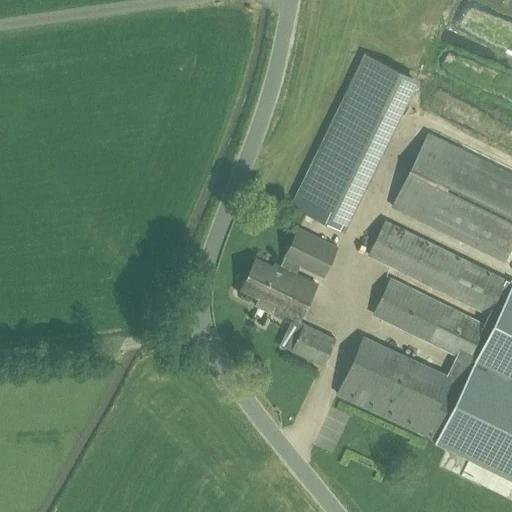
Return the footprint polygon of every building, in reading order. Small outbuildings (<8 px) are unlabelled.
[(465,0),(454,25),(477,36),(479,31),(487,35),(503,0),(476,0),(474,4),(465,0)] [(292,205),(339,229),(414,76),(366,53),(292,205)] [(392,206),(504,261),(511,245),(511,173),(428,133),(392,206)] [(489,314),(506,280),(385,220),(369,255),(489,314)] [(255,305),(270,312),(273,307),(297,319),(314,284),(295,275),(299,265),(320,275),(334,246),(298,229),(279,268),(258,258),(243,288),(259,296),(255,305)] [(466,360),(483,324),(458,312),(390,278),(373,314),(457,355),(466,360)] [(457,355),(447,377),(448,377),(423,433),(437,439),(435,442),(511,478),(511,282),(506,280),(489,314),(483,324),(466,360),(457,355)] [(303,323),(290,351),(323,366),(336,339),(303,323)] [(448,377),(447,377),(363,338),(338,392),(337,392),(337,393),(423,433),(448,377)] [(328,400),(310,438),(329,446),(347,408),(328,400)]
